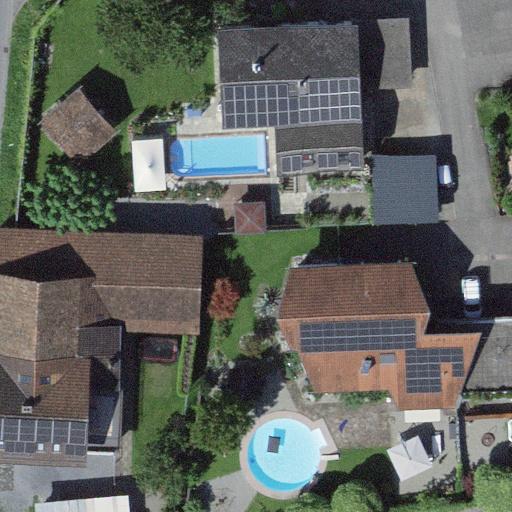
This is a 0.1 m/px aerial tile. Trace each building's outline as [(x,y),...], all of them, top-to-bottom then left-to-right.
[(392,9),(239,19),(247,122),(399,111),(392,9)] [(439,214),(440,148),(379,147),(378,213),(439,214)] [(0,438),(95,440),(98,310),(197,312),(198,224),(0,220),(0,438)] [(429,247),(303,253),(307,323),(322,322),(325,382),(486,374),(483,307),(432,309),(429,247)] [(38,511),(133,511),(132,485),(37,491),(38,511)]
